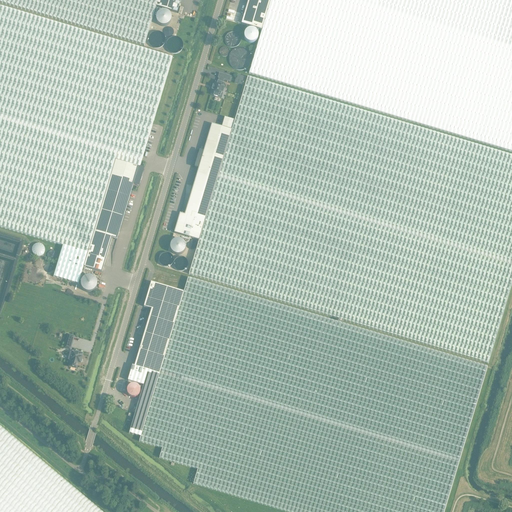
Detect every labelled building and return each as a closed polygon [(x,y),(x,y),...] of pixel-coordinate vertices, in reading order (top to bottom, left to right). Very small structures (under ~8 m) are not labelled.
[(0,0),(0,2),(144,46),(156,7),(157,0),(0,0)] [(157,0),(156,7),(177,13),(181,0),(157,0)] [(261,30),(270,0),(248,0),(241,24),(261,30)] [(511,0),(270,0),(261,30),(249,74),(511,152),(511,0)] [(78,284),(83,267),(115,163),(138,170),(133,185),(139,186),(144,169),(140,167),(172,58),(0,6),(0,227),(63,246),(53,277),(78,284)] [(223,83),(224,80),(230,81),(231,77),(219,73),(218,78),(219,78),(217,83),(215,82),(215,86),(213,85),(212,89),(211,89),(212,89),(211,94),(216,96),(216,95),(220,96),(221,92),(223,92),(224,88),(223,88),(225,84),(223,83)] [(238,75),(237,78),(240,79),(239,84),(243,85),(245,77),(238,75)] [(235,121),(199,241),(189,274),(488,364),(511,284),(511,156),(248,77),(235,121)] [(180,214),(174,233),(199,241),(235,121),(224,118),(222,127),(212,124),(203,152),(200,151),(195,167),(198,168),(184,215),(180,214)] [(117,239),(133,185),(138,170),(115,163),(83,267),(102,272),(112,238),(117,239)] [(140,437),(139,442),(151,445),(162,448),(159,458),(169,461),(198,469),(194,484),(287,511),(444,511),(487,367),(188,278),(184,292),(159,374),(140,437)] [(159,374),(184,292),(151,283),(144,307),(151,309),(134,366),(159,374)] [(74,336),(68,335),(65,346),(71,347),(74,336)] [(82,354),(73,351),(70,360),(72,361),(70,367),(76,369),(78,363),(80,364),(82,357),(81,357),(82,354)] [(128,381),(144,386),(129,434),(140,437),(159,374),(134,366),(132,366),(128,381)] [(100,511),(0,427),(0,511),(100,511)]
